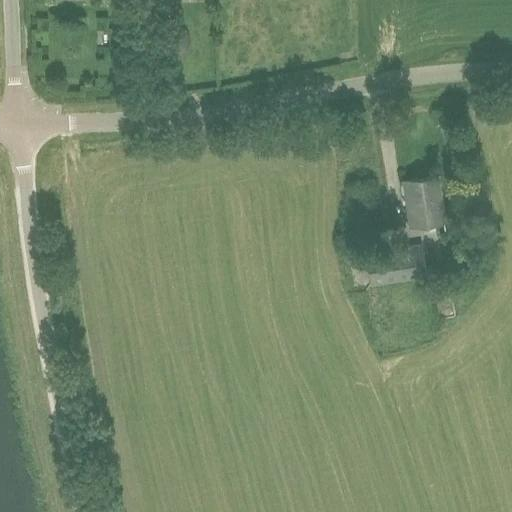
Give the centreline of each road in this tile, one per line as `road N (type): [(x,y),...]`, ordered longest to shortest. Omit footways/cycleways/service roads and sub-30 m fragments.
road 1 (unclassified): [(511,72),(389,81),(190,119),(18,124)]
road 2 (unclassified): [(85,511),(36,325),(18,124)]
road 3 (unclassified): [(18,124),(10,0)]
